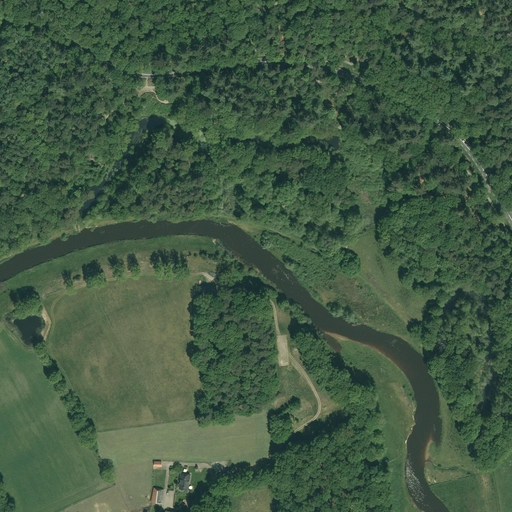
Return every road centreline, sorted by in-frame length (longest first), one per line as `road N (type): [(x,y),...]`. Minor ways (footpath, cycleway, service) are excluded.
road 1 (primary): [(511,220),(478,161),(445,125),(344,74),(287,61),(135,73),(97,56),(20,0)]
road 2 (track): [(190,511),(233,466),(361,391)]
